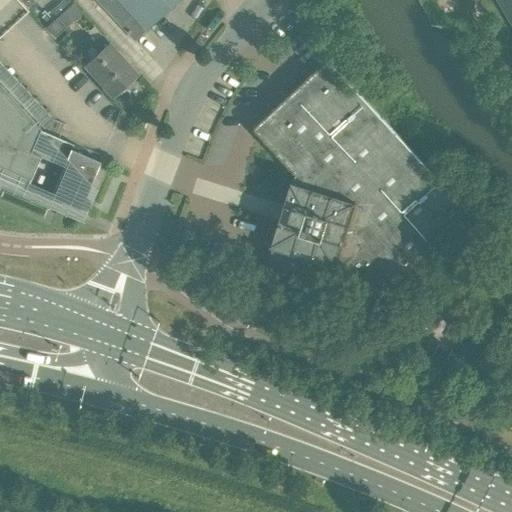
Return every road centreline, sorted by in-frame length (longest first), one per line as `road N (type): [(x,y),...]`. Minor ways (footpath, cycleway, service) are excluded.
road 1 (primary): [(511,501),(103,331)]
road 2 (unclassified): [(511,451),(236,333),(126,263)]
road 3 (primary): [(83,390),(275,443),(440,511)]
road 4 (unclassified): [(126,263),(197,96),(248,18),(275,0)]
